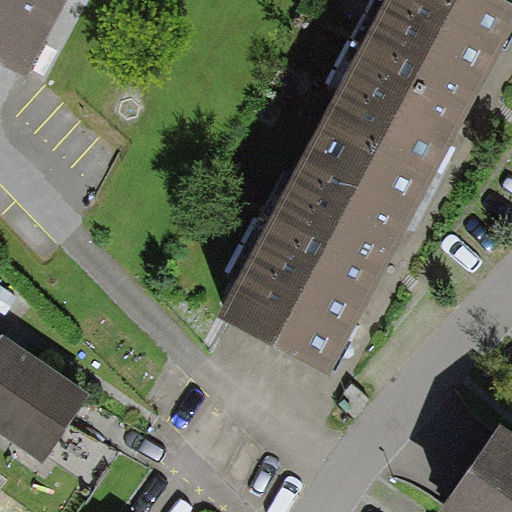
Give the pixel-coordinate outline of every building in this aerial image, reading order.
[(0,0),(0,64),(30,80),(73,0),(0,0)] [(511,42),(511,7),(497,0),(383,0),(215,323),(334,384),(511,42)] [(18,302),(0,289),(0,320),(4,323),(18,302)] [(87,407),(5,350),(0,356),(0,440),(43,470),(87,407)] [(511,511),(511,435),(505,431),(448,511),(511,511)]
